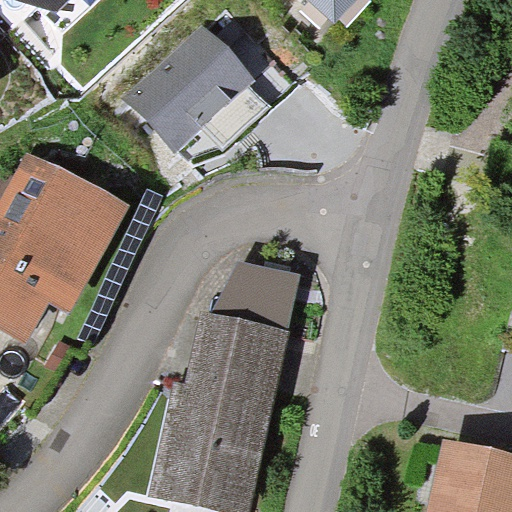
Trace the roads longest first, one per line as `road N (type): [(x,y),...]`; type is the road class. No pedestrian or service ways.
road 1 (residential): [(0,511),(60,452),(178,266),(225,228),(280,212),(374,235)]
road 2 (residential): [(313,511),(374,235)]
road 3 (residential): [(374,235),(448,0)]
